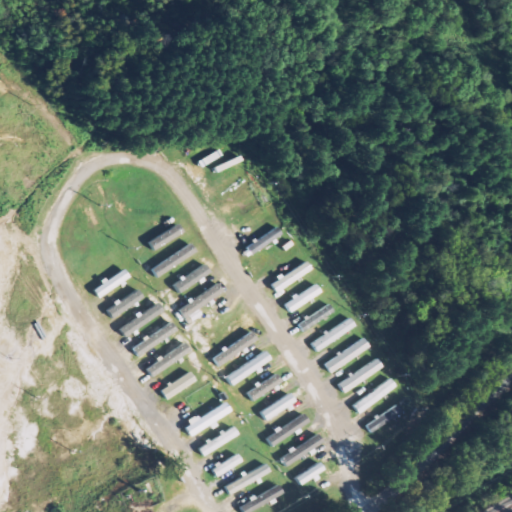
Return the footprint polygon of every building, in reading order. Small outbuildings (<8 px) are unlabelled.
[(281,236),(277,229),(245,245),(249,253),(281,236)] [(269,285),(275,293),(311,270),(305,261),(269,285)] [(173,285),(178,293),(209,273),(203,264),(173,285)] [(118,274),(117,272),(91,290),(96,298),(127,276),(123,271),(118,274)] [(222,292),(216,283),(177,311),(183,320),(222,292)] [(283,303),(288,312),(321,294),(315,285),(283,303)] [(142,300),(138,291),(105,308),(109,317),(142,300)] [(297,325),(302,332),(333,312),(329,304),(297,325)] [(316,352),(355,327),(349,318),(310,343),(316,352)] [(132,348),(138,356),(176,331),(171,322),(132,348)] [(212,358),(218,366),(256,340),(250,332),(212,358)] [(323,364),(329,374),(369,347),(363,338),(338,354),(323,364)] [(190,352),(184,343),(145,368),(150,377),(190,352)] [(270,361),(265,352),(225,377),(230,385),(270,361)] [(343,394),(382,367),(375,358),(337,385),(343,394)] [(159,391),(165,400),(194,381),(188,372),(159,391)] [(246,392),(252,401),(281,382),(275,373),(246,392)] [(396,386),(390,378),(352,407),(358,415),(396,386)] [(294,404),(290,395),(259,410),(263,419),(294,404)] [(230,412),(223,401),(184,425),(190,435),(230,412)] [(371,432),(401,413),(396,405),(373,419),(374,421),(366,425),(371,432)] [(272,446),(307,421),(302,413),(267,438),(272,446)] [(196,448),(201,457),(237,436),(232,427),(196,448)] [(322,442),(316,434),(280,459),(286,467),(322,442)] [(210,468),(214,476),(240,464),(236,456),(210,468)] [(322,470),(318,463),(294,478),(299,486),(322,470)] [(223,487),(228,495),(269,472),(264,464),(223,487)] [(238,505),(241,511),(245,511),(282,495),(278,487),(238,505)]
